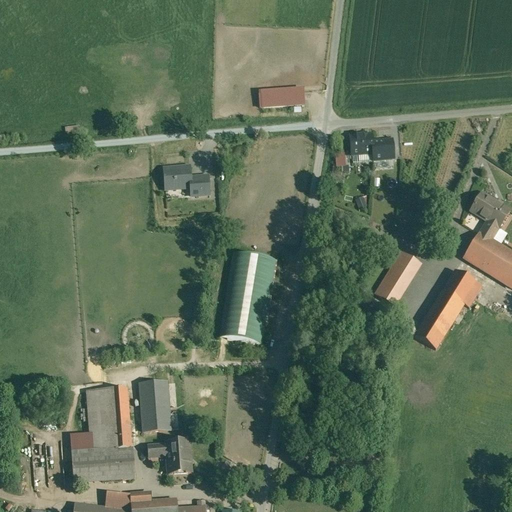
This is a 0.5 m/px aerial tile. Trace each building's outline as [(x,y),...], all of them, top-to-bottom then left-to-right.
[(302,89),(260,92),(262,110),(303,106),(302,89)] [(392,142),(372,143),(371,136),(349,138),(351,156),(372,154),(373,161),(394,159),(392,142)] [(335,167),(345,167),(344,153),(335,154),(335,167)] [(189,168),(163,170),(165,191),(191,189),(189,168)] [(510,213),(481,195),(470,212),(487,223),(479,235),(491,242),(498,230),(499,231),(510,213)] [(363,198),(355,201),(358,209),(366,207),(363,198)] [(511,255),(479,235),(479,234),(463,260),(511,290),(511,255)] [(277,262),(232,254),(218,339),(262,346),(265,328),(266,328),(277,262)] [(420,265),(402,254),(376,297),(393,308),(420,265)] [(481,288),(455,272),(442,293),(463,306),(468,309),(481,288)] [(463,306),(442,293),(414,338),(435,351),(463,306)] [(192,336),(191,347),(203,348),(204,337),(192,336)] [(165,387),(141,389),(144,433),(169,431),(165,387)] [(126,390),(87,393),(90,436),(91,449),(91,453),(71,454),(74,485),(134,480),(132,450),(131,450),(126,390)] [(90,436),(71,437),(72,450),(91,449),(90,436)] [(189,443),(165,444),(166,447),(147,448),(148,459),(166,458),(168,476),(191,474),(189,443)] [(149,494),(130,496),(130,505),(149,503),(149,494)] [(130,511),(124,511),(75,506),(74,511),(176,511),(176,501),(149,503),(130,505),(130,511)]
